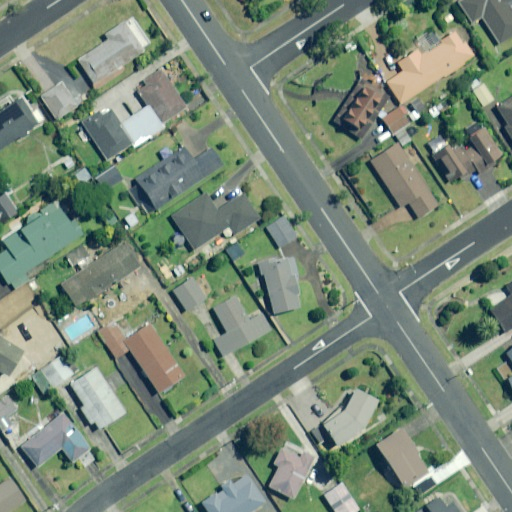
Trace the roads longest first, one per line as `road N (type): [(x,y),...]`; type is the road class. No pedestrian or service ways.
road 1 (residential): [(81,511),(385,303)]
road 2 (residential): [(234,79),(385,303)]
road 3 (residential): [(385,303),(511,491)]
road 4 (residential): [(385,303),(511,216)]
road 5 (residential): [(234,79),(353,0)]
